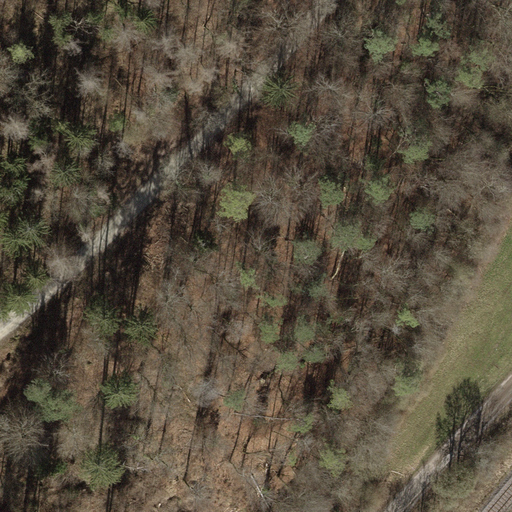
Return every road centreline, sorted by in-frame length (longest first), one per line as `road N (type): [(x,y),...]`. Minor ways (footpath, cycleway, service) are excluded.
road 1 (track): [(193,154),(334,0)]
road 2 (track): [(394,511),(511,383)]
road 3 (track): [(95,259),(193,154)]
road 4 (track): [(0,336),(95,259)]
